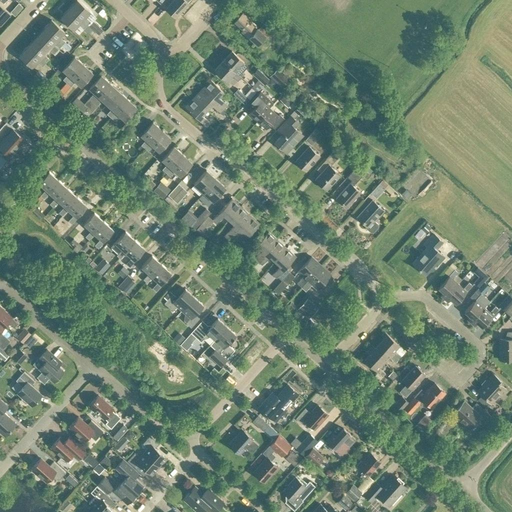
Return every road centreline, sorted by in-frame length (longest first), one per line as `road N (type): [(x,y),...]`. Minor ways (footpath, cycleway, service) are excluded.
road 1 (residential): [(287,333),(0,72)]
road 2 (residential): [(386,301),(163,107),(151,77),(152,40)]
road 3 (residential): [(386,301),(425,296),(478,344),(480,356),(459,384),(432,359)]
road 4 (unclassified): [(464,485),(328,369)]
road 5 (residential): [(96,367),(0,473)]
road 6 (residential): [(287,333),(191,428)]
road 7 (residential): [(96,367),(0,284)]
